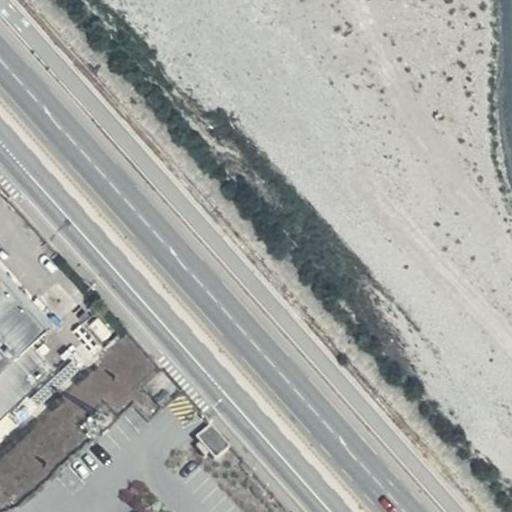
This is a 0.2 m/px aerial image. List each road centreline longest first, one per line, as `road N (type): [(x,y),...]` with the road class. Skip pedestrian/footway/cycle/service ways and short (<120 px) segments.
road 1 (primary): [(400,511),(0,58)]
road 2 (tertiary): [(330,511),(0,144)]
